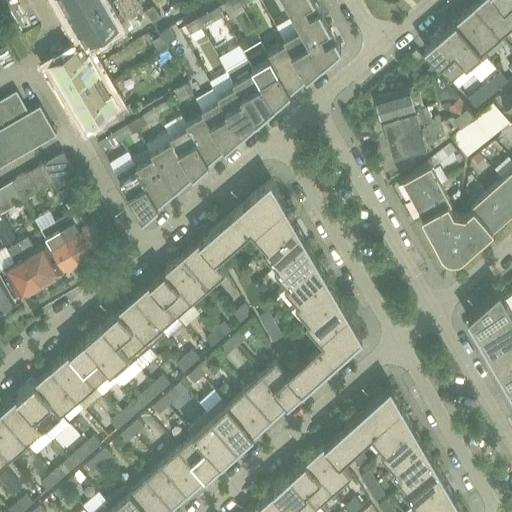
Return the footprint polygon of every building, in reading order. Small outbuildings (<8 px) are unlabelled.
[(105,4),(102,0),(66,0),(62,2),(74,22),(105,4)] [(242,5),(239,0),(225,0),(224,1),(230,11),(242,5)] [(287,0),(302,26),(303,28),(325,15),(316,0),(287,0)] [(511,14),(499,0),(477,0),(474,3),(500,34),(511,23),(511,14)] [(511,0),(499,0),(511,14),(511,0)] [(474,3),(458,17),(456,18),(482,49),(483,49),(500,34),(474,3)] [(85,43),(117,25),(105,4),(74,22),(85,43)] [(145,10),(152,19),(153,21),(161,15),(153,4),(145,10)] [(196,16),(202,26),(214,19),(208,9),(196,16)] [(322,61),(341,44),(325,15),(303,28),(322,61)] [(202,26),(196,16),(184,23),(190,33),(202,26)] [(482,49),(456,18),(441,32),(471,68),(488,54),(483,49),(482,49)] [(160,31),(162,34),(167,42),(177,37),(170,25),(160,31)] [(283,37),(285,40),(305,75),(322,61),(303,28),(302,26),(283,37)] [(425,46),(451,76),(459,86),(475,73),(471,68),(441,32),(425,46)] [(168,46),(167,42),(162,34),(153,39),(160,50),(168,46)] [(268,50),(270,54),(290,88),(305,75),(285,40),(268,50)] [(82,44),(51,61),(63,82),(94,64),(82,44)] [(417,46),(405,56),(413,66),(425,56),(417,46)] [(290,88),(270,54),(252,64),(254,67),(274,101),(290,88)] [(63,82),(74,101),(105,83),(94,64),(63,82)] [(274,101),(254,67),(233,79),(235,83),(255,118),(274,101)] [(484,83),(491,92),(508,79),(500,70),(484,83)] [(460,94),(439,71),(432,73),(439,100),(442,100),(460,94)] [(377,93),(384,117),(424,104),(416,78),(408,84),(377,93)] [(194,92),(187,80),(177,86),(184,98),(194,92)] [(74,101),(86,122),(117,103),(105,83),(74,101)] [(255,118),(235,83),(218,93),(219,96),(240,131),(255,118)] [(491,92),(484,83),(468,96),(476,105),(491,92)] [(0,162),(55,130),(40,103),(29,110),(16,89),(0,98),(0,162)] [(511,90),(502,99),(511,112),(511,110),(511,90)] [(240,131),(219,96),(201,107),(203,110),(223,145),(240,131)] [(165,99),(154,105),(160,115),(171,109),(165,99)] [(510,120),(496,103),(493,99),(480,109),(496,132),(510,120)] [(395,154),(427,144),(429,150),(451,133),(465,122),(476,113),(475,113),(467,103),(455,113),(442,120),(422,126),(389,136),(395,154)] [(384,117),(389,135),(389,136),(422,126),(442,120),(440,115),(432,117),(428,104),(424,104),(384,117)] [(154,105),(142,112),(148,122),(160,115),(154,105)] [(109,114),(113,122),(124,115),(120,108),(109,114)] [(481,144),(496,132),(480,109),(475,113),(476,113),(465,122),(473,133),(481,144)] [(223,145),(203,110),(186,121),(187,124),(208,159),(223,145)] [(127,122),(116,129),(121,138),(132,131),(127,122)] [(460,143),(473,133),(465,122),(451,133),(460,143)] [(192,172),(208,159),(187,124),(170,134),(172,137),(192,172)] [(116,129),(105,136),(110,144),(121,138),(116,129)] [(481,144),(473,133),(460,143),(468,154),(481,144)] [(151,149),(153,153),(173,188),(192,172),(172,137),(151,149)] [(74,169),(63,150),(62,151),(42,163),(53,181),(74,169)] [(157,202),(137,167),(135,164),(133,160),(127,150),(110,160),(120,177),(142,215),(157,202)] [(135,164),(137,167),(157,202),(173,188),(153,153),(135,164)] [(42,163),(28,171),(38,190),(53,181),(42,163)] [(403,178),(413,196),(441,181),(431,163),(403,178)] [(23,198),(38,190),(28,171),(12,179),(23,198)] [(509,213),(511,209),(511,183),(504,174),(487,189),(509,213)] [(271,177),(239,204),(258,226),(286,202),(271,177)] [(0,209),(1,211),(23,198),(12,179),(0,186),(0,209)] [(422,214),(451,199),(441,181),(413,196),(423,213),(422,214)] [(69,184),(68,185),(59,189),(66,203),(76,198),(69,184)] [(494,226),(509,213),(487,189),(473,203),(494,226)] [(422,214),(440,247),(442,250),(443,252),(446,254),(447,256),(449,256),(455,257),(457,257),(460,255),(462,254),(494,226),(473,203),(471,204),(472,206),(465,212),(454,210),(450,201),(452,200),(451,199),(422,214)] [(109,244),(93,216),(85,201),(74,207),(75,208),(70,211),(95,252),(109,244)] [(286,202),(258,226),(254,230),(267,244),(268,244),(296,220),(286,202)] [(239,204),(205,234),(199,239),(215,257),(224,249),(232,242),(251,226),(254,230),(258,226),(239,204)] [(50,241),(66,268),(80,260),(59,226),(56,219),(56,218),(49,208),(36,216),(50,241)] [(0,236),(4,244),(16,236),(3,215),(2,215),(0,212),(0,211),(1,211),(0,209),(0,236)] [(80,260),(95,252),(70,211),(56,218),(56,219),(59,226),(80,260)] [(306,238),(296,220),(268,244),(267,244),(264,247),(278,262),(279,262),(306,238)] [(28,234),(17,240),(42,282),(62,270),(46,243),(35,249),(28,234)] [(317,256),(306,238),(279,262),(278,262),(275,265),(288,280),(289,280),(317,256)] [(199,239),(183,253),(210,283),(225,269),(215,257),(199,239)] [(42,282),(17,240),(7,246),(16,260),(5,266),(21,294),(42,282)] [(242,254),(232,242),(224,249),(234,261),(242,254)] [(183,253),(165,269),(191,299),(210,283),(183,253)] [(327,273),(317,256),(289,280),(288,280),(285,282),(299,298),(300,298),(327,273)] [(165,269),(150,282),(176,312),(191,299),(165,269)] [(0,305),(15,297),(0,271),(0,305)] [(254,284),(255,283),(248,272),(238,277),(245,289),(255,284),(254,284)] [(338,292),(327,273),(300,298),(299,298),(296,301),(309,316),(310,316),(338,292)] [(150,282),(134,295),(160,326),(176,312),(150,282)] [(255,284),(245,289),(253,302),(262,297),(255,283),(254,284),(255,284)] [(468,314),(477,330),(511,310),(511,307),(500,286),(468,314)] [(349,310),(338,292),(310,316),(309,316),(306,319),(323,338),(323,337),(321,334),(349,310)] [(134,295),(119,309),(145,339),(144,340),(149,345),(150,344),(150,345),(166,332),(160,326),(134,295)] [(245,300),(234,311),(241,319),(248,313),(245,309),(249,305),(245,300)] [(275,320),(276,319),(269,307),(258,313),(266,326),(275,320)] [(119,309),(103,322),(129,352),(130,352),(135,357),(134,358),(135,358),(150,345),(150,344),(149,345),(144,340),(145,339),(119,309)] [(181,310),(167,320),(175,332),(189,322),(181,310)] [(363,334),(349,310),(321,334),(323,337),(323,338),(320,341),(335,358),(363,334)] [(511,310),(477,330),(488,348),(511,334),(511,310)] [(224,319),(215,327),(222,335),(231,326),(224,319)] [(275,320),(266,326),(274,340),(284,333),(276,319),(275,320)] [(103,322),(85,338),(111,368),(110,369),(115,375),(135,358),(134,358),(135,357),(130,352),(129,352),(103,322)] [(215,327),(206,336),(213,343),(222,335),(215,327)] [(238,328),(230,336),(237,344),(246,336),(238,328)] [(511,334),(488,348),(498,366),(511,358),(511,334)] [(221,343),(228,352),(237,344),(230,336),(221,343)] [(85,338),(70,351),(96,381),(110,369),(111,368),(85,338)] [(302,388),(335,358),(320,341),(296,361),(296,362),(287,370),(302,388)] [(184,353),(191,362),(199,355),(192,347),(184,353)] [(296,362),(296,361),(285,349),(276,357),(287,370),(296,362)] [(70,351),(51,367),(78,397),(96,381),(70,351)] [(191,362),(184,353),(176,361),(183,369),(191,362)] [(196,365),(204,374),(213,365),(205,357),(196,365)] [(287,401),(302,388),(287,370),(276,357),(260,371),(287,401)] [(511,358),(498,366),(509,384),(511,382),(511,358)] [(129,385),(144,373),(134,361),(119,374),(129,385)] [(204,374),(196,365),(188,373),(195,381),(204,374)] [(51,367),(36,380),(62,410),(78,397),(51,367)] [(272,415),(287,401),(260,371),(245,385),(272,415)] [(154,380),(161,388),(170,380),(163,372),(154,380)] [(36,380),(35,380),(17,396),(44,426),(62,410),(36,380)] [(106,380),(86,399),(94,408),(115,389),(106,380)] [(161,388),(154,380),(142,391),(149,399),(161,388)] [(391,383),(364,407),(379,424),(403,402),(391,383)] [(162,395),(170,403),(181,393),(174,385),(162,395)] [(245,385),(227,400),(254,430),(272,415),(245,385)] [(170,403),(162,395),(152,403),(160,412),(170,403)] [(254,430),(227,400),(223,395),(208,409),(239,444),(254,430)] [(17,396),(2,410),(28,439),(44,426),(17,396)] [(129,402),(120,410),(127,418),(136,409),(129,402)] [(403,402),(379,424),(372,430),(372,431),(384,445),(385,444),(385,445),(413,420),(403,402)] [(364,407),(335,433),(333,435),(346,454),(349,451),(350,450),(357,444),(372,431),(372,430),(379,424),(364,407)] [(221,460),(239,444),(208,409),(189,425),(194,430),(221,460)] [(2,410),(0,410),(0,444),(10,455),(28,439),(2,410)] [(120,410),(110,418),(117,426),(127,418),(120,410)] [(138,416),(129,424),(136,432),(145,424),(138,416)] [(424,438),(413,420),(385,445),(385,444),(384,445),(381,448),(394,463),(395,462),(396,463),(424,438)] [(129,424),(120,432),(128,440),(136,432),(129,424)] [(206,474),(221,460),(194,430),(179,444),(206,474)] [(86,439),(93,447),(101,441),(94,432),(86,439)] [(333,435),(306,458),(333,488),(351,472),(340,459),(346,454),(333,435)] [(434,456),(424,438),(396,463),(395,462),(394,463),(392,466),(405,481),(406,480),(406,481),(434,456)] [(93,447),(86,439),(68,456),(75,464),(93,447)] [(0,444),(0,464),(10,455),(0,444)] [(98,451),(105,460),(113,452),(106,444),(98,451)] [(188,490),(206,474),(179,444),(161,460),(188,490)] [(357,444),(350,450),(349,451),(359,463),(367,456),(357,444)] [(105,460),(98,451),(86,462),(94,470),(105,460)] [(445,474),(434,456),(406,481),(406,480),(405,481),(402,484),(416,499),(416,498),(417,499),(445,474)] [(306,458),(291,472),(318,501),(333,488),(306,458)] [(172,504),(188,490),(161,460),(145,474),(172,504)] [(53,469),(59,477),(67,470),(60,462),(53,469)] [(64,480),(71,489),(87,475),(79,467),(64,480)] [(368,485),(377,479),(370,467),(360,473),(368,485)] [(59,477),(53,469),(41,479),(48,487),(59,477)] [(291,472),(273,488),(294,511),(306,511),(318,501),(291,472)] [(145,474),(130,487),(152,511),(163,511),(172,504),(145,474)] [(433,511),(455,492),(445,474),(417,499),(416,498),(416,499),(404,509),(406,511),(433,511)] [(377,479),(368,485),(376,498),(386,492),(377,479)] [(71,489),(64,480),(54,489),(61,497),(71,489)] [(126,482),(107,498),(119,511),(152,511),(130,487),(126,482)] [(294,511),(273,488),(258,502),(267,511),(294,511)] [(26,491),(20,497),(27,505),(33,499),(26,491)] [(466,511),(467,511),(455,492),(433,511),(466,511)] [(355,495),(345,503),(353,511),(362,503),(355,495)] [(392,511),(396,510),(388,496),(379,502),(384,511),(392,511)] [(20,497),(8,507),(12,511),(19,511),(27,505),(20,497)] [(119,511),(107,498),(92,511),(119,511)] [(40,502),(31,510),(33,511),(44,511),(47,510),(40,502)] [(267,511),(258,502),(246,511),(267,511)]
